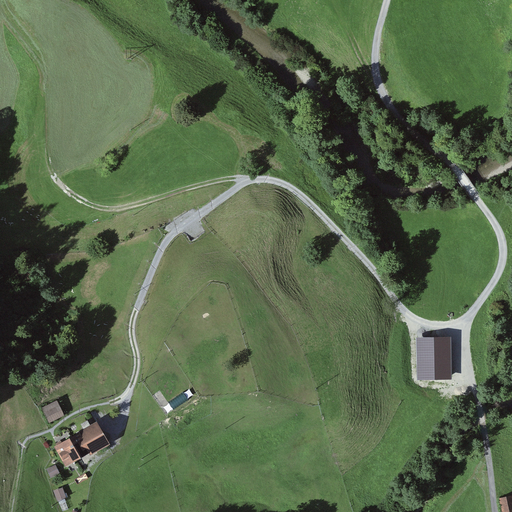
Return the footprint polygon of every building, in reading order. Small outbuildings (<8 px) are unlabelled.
[(418,273),(418,284),(428,284),(428,273),(418,273)] [(407,302),(424,303),(425,285),(407,284),(407,302)] [(451,338),(418,338),(418,380),(452,379),(451,338)] [(175,408),(190,399),(187,394),(172,403),(175,408)] [(42,408),(49,424),(65,416),(57,401),(42,408)] [(91,426),(53,446),(63,465),(83,454),(85,457),(103,448),(91,426)] [(46,469),(51,479),(60,474),(55,465),(46,469)] [(63,488),(53,492),(58,502),(59,502),(64,499),(67,499),(63,488)] [(511,511),(511,496),(498,499),(500,511),(511,511)] [(59,502),(63,511),(69,510),(64,499),(59,502)]
